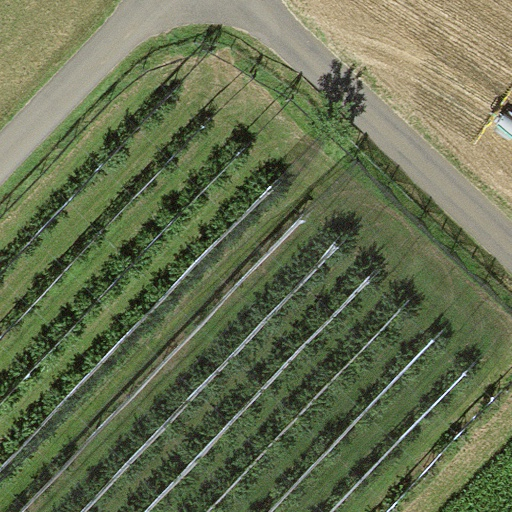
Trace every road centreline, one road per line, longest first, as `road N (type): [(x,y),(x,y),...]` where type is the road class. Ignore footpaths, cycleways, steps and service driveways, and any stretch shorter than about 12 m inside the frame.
road 1 (unclassified): [(511,253),(242,0)]
road 2 (unclassified): [(144,0),(0,151)]
